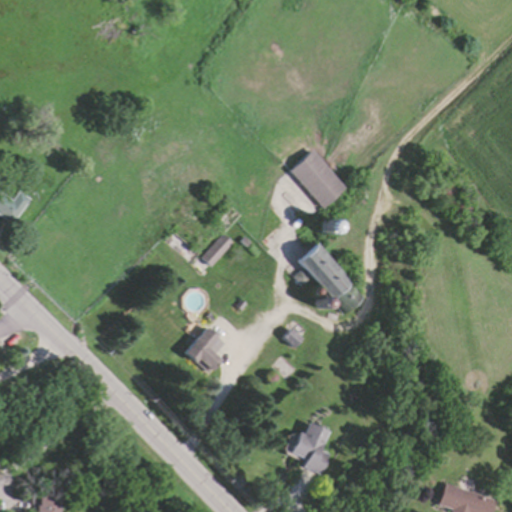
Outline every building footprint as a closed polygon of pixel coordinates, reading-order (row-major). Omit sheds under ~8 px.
[(315,204),(285,171),(306,154),(334,187),(315,204)] [(455,218),(425,185),(438,173),(468,206),(455,218)] [(8,217),(0,211),(0,191),(5,195),(11,186),(23,194),(8,217)] [(321,219),(324,220),(327,222),(327,227),(326,230),(322,232),(318,232),(315,229),(314,225),(314,223),(316,220),(321,219)] [(205,264),(196,256),(218,232),(227,241),(205,264)] [(237,241),(240,236),(246,240),(242,245),(237,241)] [(361,290),(345,307),(297,262),(313,245),(361,290)] [(236,308),(230,302),(237,295),(243,302),(236,308)] [(317,297),(319,298),(321,300),(322,303),(321,306),(318,308),(314,308),(311,305),(311,302),(313,298),(317,297)] [(208,319),(203,313),(208,307),(214,313),(208,319)] [(221,334),(210,348),(222,358),(208,375),(183,354),(195,339),(198,341),(211,326),(221,334)] [(296,336),(289,344),(279,336),(285,327),(296,336)] [(268,369),(270,369),(272,371),(273,374),(272,378),(268,380),(265,379),(263,377),(262,374),(263,370),(268,369)] [(280,450),(290,432),(298,436),(305,424),(318,430),(309,446),(320,452),(313,468),(280,450)] [(449,511),(451,507),(434,501),(440,483),(494,501),(490,511),(449,511)] [(33,511),(33,498),(53,498),(53,511),(33,511)]
